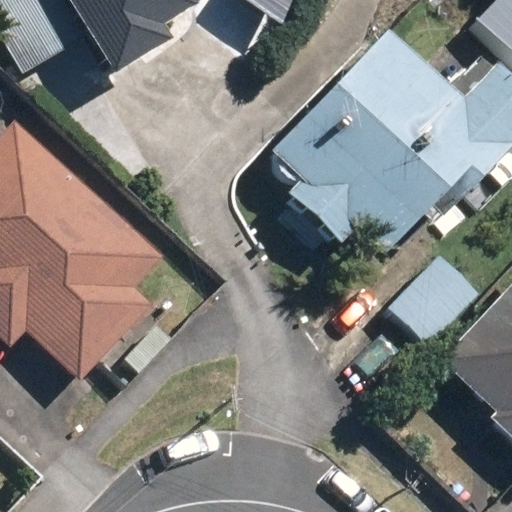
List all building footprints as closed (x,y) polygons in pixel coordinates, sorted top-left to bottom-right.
[(64,47),(88,90),(147,58),(137,40),(174,20),(162,0),(0,0),(0,56),(11,77),(64,47)] [(329,238),(358,267),(401,224),(413,236),(511,136),(511,121),(465,74),(431,108),(366,43),(250,159),(280,189),(267,202),(316,251),(329,238)] [(143,263),(2,128),(0,130),(0,350),(10,340),(64,392),(137,315),(114,294),(143,263)] [(463,300),(422,262),(371,315),(412,354),(463,300)] [(511,269),(420,369),(476,420),(465,432),(511,476),(511,269)]
